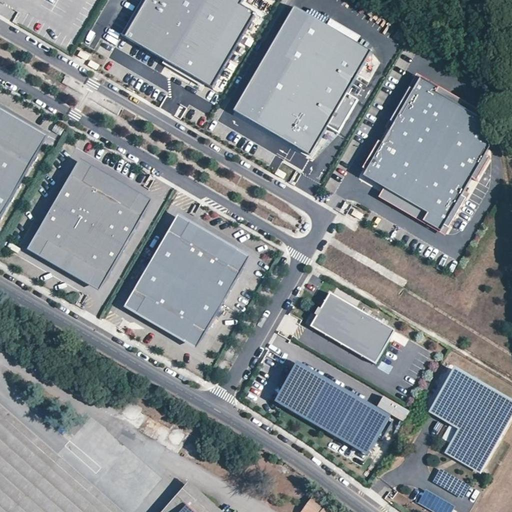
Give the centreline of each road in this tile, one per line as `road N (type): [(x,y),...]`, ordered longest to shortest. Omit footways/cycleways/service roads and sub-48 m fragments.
road 1 (unclassified): [(305,250),(322,221),(319,211),(0,30)]
road 2 (unclassified): [(0,73),(305,250)]
road 3 (unknown): [(0,366),(111,431),(186,463),(255,511)]
road 4 (unclassified): [(215,407),(0,283)]
road 5 (unclassified): [(371,511),(215,407)]
road 6 (unclassified): [(305,250),(215,407)]
